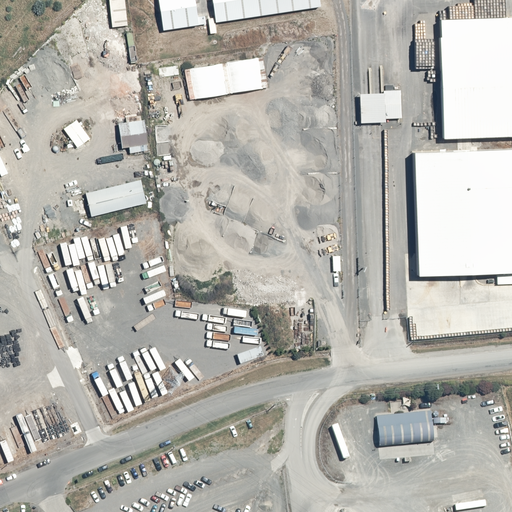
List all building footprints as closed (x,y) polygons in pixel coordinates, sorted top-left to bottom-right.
[(196,0),(158,0),(163,32),(200,26),(196,0)] [(214,0),(218,24),(323,9),(321,0),(214,0)] [(511,143),(511,45),(429,48),(432,146),(511,143)] [(263,57),(190,70),(196,101),(268,87),(263,57)] [(399,118),(399,90),(383,90),(383,118),(399,118)] [(424,93),(399,94),(399,118),(400,118),(400,123),(424,123),(424,93)] [(75,118),(63,128),(67,133),(77,146),(83,141),(90,136),(75,118)] [(145,121),(119,124),(122,149),(148,146),(145,121)] [(232,156),(234,138),(192,135),(189,174),(212,176),(213,167),(223,168),(224,156),(232,156)] [(511,277),(511,157),(409,161),(414,282),(511,277)] [(141,180),(86,194),(92,218),(147,204),(141,180)] [(272,345),(293,337),(284,315),(276,295),(255,303),(264,323),(272,345)] [(239,307),(204,314),(212,354),(247,346),(239,307)] [(228,353),(203,356),(205,375),(230,372),(228,353)] [(434,411),(435,423),(455,421),(454,410),(434,411)] [(431,412),(376,417),(379,448),(435,442),(431,412)]
